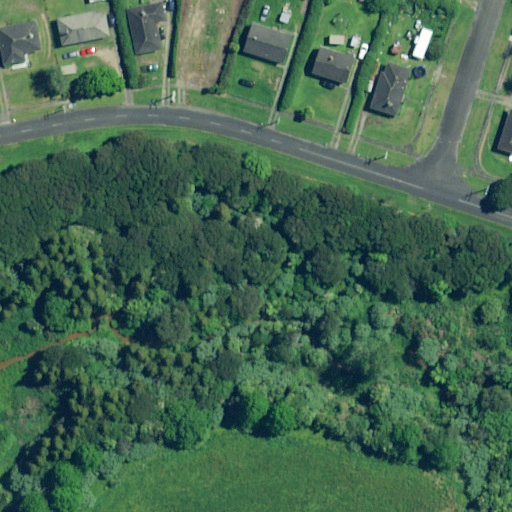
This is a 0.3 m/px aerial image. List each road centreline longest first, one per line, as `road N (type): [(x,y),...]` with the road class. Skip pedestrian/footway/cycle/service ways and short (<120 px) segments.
road 1 (unclassified): [(0,135),(90,118),(185,117),(431,191)]
road 2 (residential): [(492,0),(431,191)]
